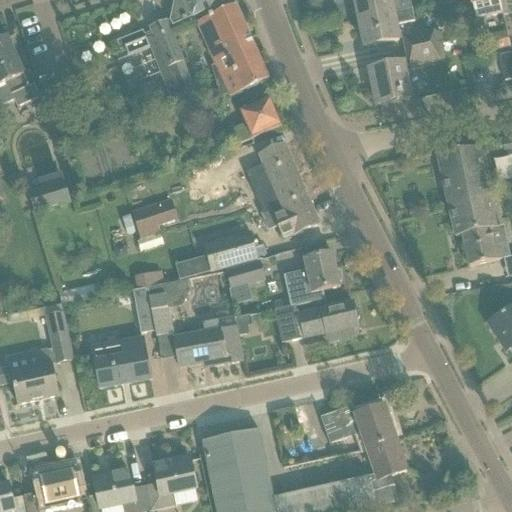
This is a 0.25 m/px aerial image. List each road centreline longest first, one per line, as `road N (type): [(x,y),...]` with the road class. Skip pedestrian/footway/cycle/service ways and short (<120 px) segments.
road 1 (residential): [(0,452),(403,363),(427,350)]
road 2 (tertiary): [(427,350),(331,153)]
road 3 (residential): [(331,153),(511,114)]
road 4 (tertiary): [(331,153),(268,0)]
road 5 (tertiary): [(506,495),(427,350)]
